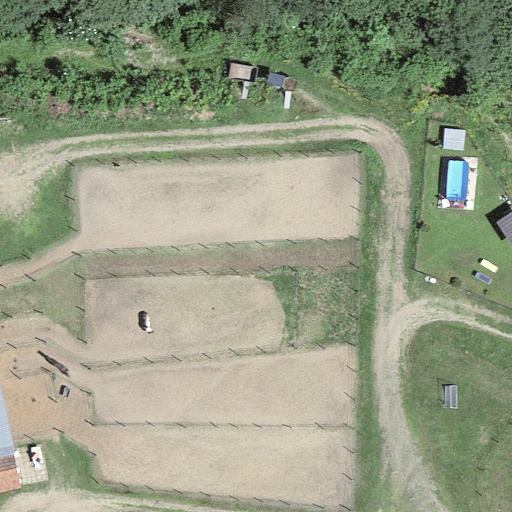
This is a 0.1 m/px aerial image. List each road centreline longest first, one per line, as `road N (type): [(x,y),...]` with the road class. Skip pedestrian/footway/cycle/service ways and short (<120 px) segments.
road 1 (track): [(399,511),(387,312),(394,152),(378,128),(24,145)]
road 2 (track): [(387,312),(454,309),(511,327)]
